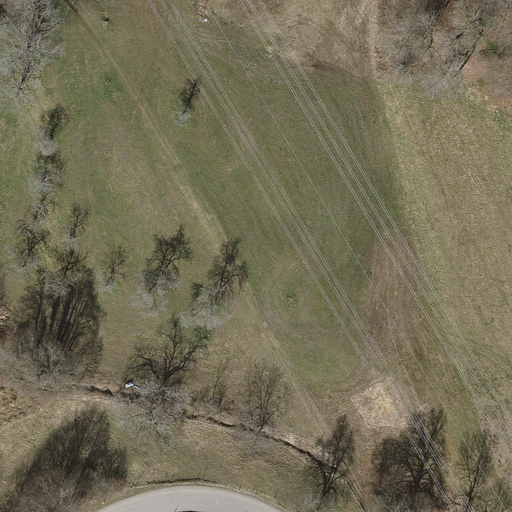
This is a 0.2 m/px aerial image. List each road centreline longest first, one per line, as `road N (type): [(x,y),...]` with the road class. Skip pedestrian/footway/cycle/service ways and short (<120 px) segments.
road 1 (track): [(370,511),(147,112),(50,0)]
road 2 (tertiary): [(254,511),(202,498),(124,511)]
